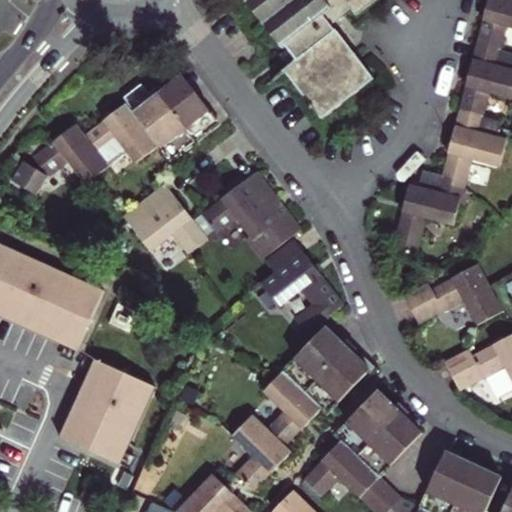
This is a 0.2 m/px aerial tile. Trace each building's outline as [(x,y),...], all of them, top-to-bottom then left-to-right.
[(247,0),(277,40),(281,36),(292,51),(276,63),(313,112),(366,71),(326,16),(345,1),(350,8),(361,0),(247,0)] [(511,0),(476,0),(467,37),(489,43),(495,23),(511,26),(511,0)] [(467,37),(451,104),(472,110),(478,90),(506,96),(511,75),(511,63),(507,63),(510,48),(489,43),(467,37)] [(163,79),(151,88),(146,92),(143,95),(127,107),(151,139),(164,155),(177,144),(211,117),(175,70),(163,79)] [(119,97),(127,107),(143,95),(130,78),(114,91),(119,97)] [(77,130),(91,148),(111,133),(128,155),(151,139),(127,107),(119,97),(77,130)] [(434,170),(456,175),(461,153),(490,160),(497,132),(489,130),(493,115),(472,110),(451,104),(434,170)] [(78,178),(86,171),(100,160),(91,148),(77,130),(68,119),(25,151),(32,160),(28,163),(17,156),(5,175),(28,190),(40,170),(60,155),(78,178)] [(293,222),(249,165),(195,207),(209,225),(229,210),(240,224),(235,228),(253,251),(293,222)] [(434,170),(424,167),(419,183),(410,180),(398,232),(412,236),(418,212),(445,219),(456,175),(434,170)] [(200,232),(159,178),(116,211),(142,243),(166,225),(181,247),(200,232)] [(329,288),(285,233),(258,254),(267,265),(253,277),(270,299),(292,282),(309,304),(329,288)] [(96,286),(0,242),(0,314),(68,345),(96,286)] [(495,304),(482,281),(469,256),(423,280),(420,275),(395,288),(410,317),(434,304),(432,301),(454,289),(469,318),(495,304)] [(276,363),(315,400),(321,406),(363,363),(351,351),(330,331),(318,319),(276,363)] [(464,348),(461,342),(436,355),(451,382),(478,368),(477,366),(478,366),(489,388),(507,379),(510,385),(511,383),(511,325),(510,322),(464,348)] [(146,382),(86,355),(50,432),(110,459),(146,382)] [(276,363),(256,384),(277,403),(259,422),(277,438),(315,400),(276,363)] [(334,431),(372,469),(413,426),(400,413),(378,392),(370,384),(329,427),(334,431)] [(277,438),(259,422),(245,408),(226,428),(247,448),(229,467),(246,483),(284,445),(277,438)] [(372,469),(334,431),(295,472),(313,488),(331,470),(351,490),(372,469)] [(438,445),(412,499),(441,511),(473,511),(493,469),(481,464),(456,453),(438,445)] [(219,511),(236,511),(244,504),(204,466),(169,505),(176,511),(201,511),(210,503),(219,511)] [(372,469),(351,490),(373,511),(393,490),(372,469)] [(95,484),(77,476),(73,486),(91,494),(95,484)] [(315,511),(285,482),(256,511),(315,511)] [(441,511),(412,499),(393,490),(373,511),(374,511),(441,511)] [(511,511),(511,493),(503,511),(511,511)]
